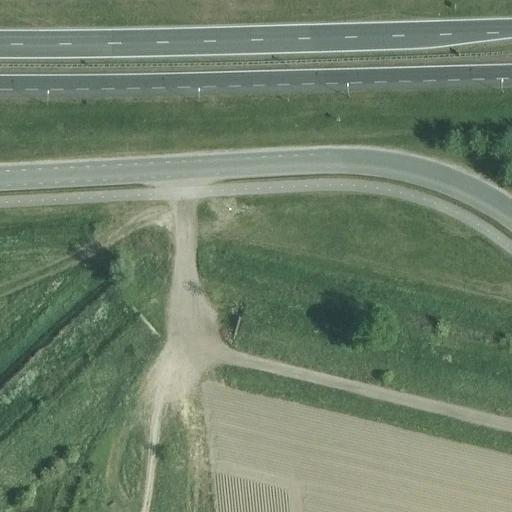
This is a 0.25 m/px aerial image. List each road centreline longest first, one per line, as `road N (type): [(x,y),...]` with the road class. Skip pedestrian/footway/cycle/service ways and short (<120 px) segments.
road 1 (secondary): [(0,176),(351,161),(413,169),(489,198),(511,216)]
road 2 (trunk): [(511,27),(0,45)]
road 3 (trunk): [(0,84),(511,72)]
road 4 (track): [(188,349),(511,425)]
road 5 (track): [(0,294),(124,235),(181,194)]
road 6 (track): [(181,194),(188,349)]
